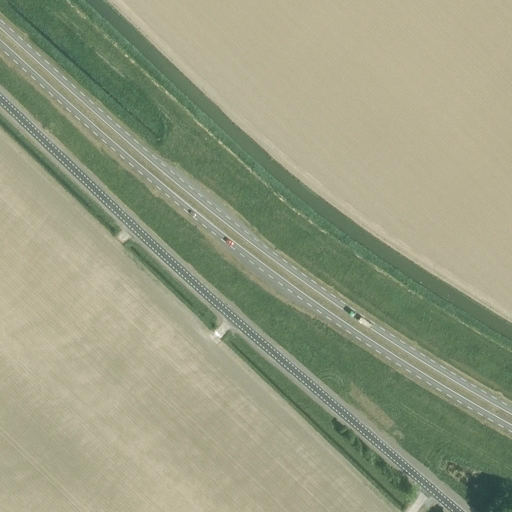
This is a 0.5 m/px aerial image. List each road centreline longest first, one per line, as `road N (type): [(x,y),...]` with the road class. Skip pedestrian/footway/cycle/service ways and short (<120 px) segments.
road 1 (primary): [(511,411),(257,244),(0,24)]
road 2 (primary): [(0,43),(270,274),(511,428)]
road 3 (unclassified): [(458,511),(233,318),(0,99)]
